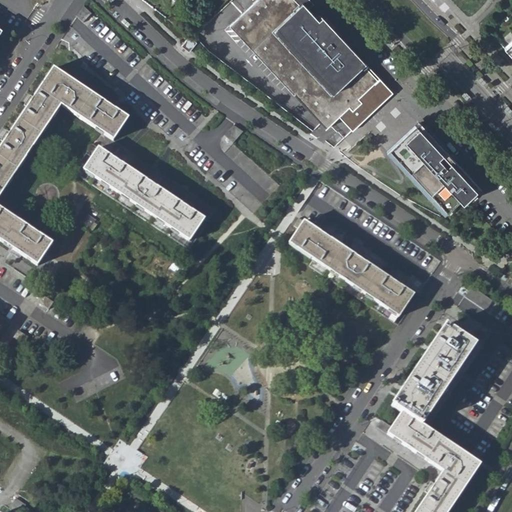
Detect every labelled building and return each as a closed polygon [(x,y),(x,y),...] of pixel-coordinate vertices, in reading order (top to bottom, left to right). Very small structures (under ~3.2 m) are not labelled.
[(256,0),(229,26),(294,95),(295,94),(327,128),(339,116),(353,130),(362,121),(390,151),(436,200),(447,211),(449,210),(453,214),(465,202),(478,189),(480,187),(479,185),(481,183),(420,123),(379,79),(329,27),(304,0),(256,0)] [(511,11),(489,32),(504,48),(505,47),(511,54),(511,11)] [(170,14),(166,19),(175,26),(179,21),(170,14)] [(0,241),(37,266),(51,244),(0,209),(0,195),(60,106),(112,140),(127,119),(53,69),(33,98),(30,96),(23,106),(27,108),(9,134),(6,131),(0,141),(3,143),(0,147),(0,241)] [(511,116),(511,111),(506,104),(503,107),(511,116)] [(488,120),(485,123),(492,129),(498,137),(501,134),(488,120)] [(233,125),(228,134),(237,139),(243,130),(233,125)] [(98,149),(83,170),(188,241),(202,219),(190,210),(191,208),(182,201),(180,204),(154,187),(156,184),(147,178),(145,180),(120,163),(121,161),(112,154),(110,157),(98,149)] [(303,222),(287,245),(313,262),(398,317),(412,295),(399,286),(402,282),(393,276),(390,280),(365,263),(367,259),(358,253),(355,257),(303,222)] [(473,286),(465,296),(485,310),(492,300),(473,286)] [(474,346),(447,327),(444,326),(391,406),(401,413),(387,434),(442,471),(433,485),(429,482),(423,492),(426,495),(414,511),(447,511),(479,465),(421,426),(474,346)] [(382,420),(378,427),(388,432),(391,425),(382,420)]
